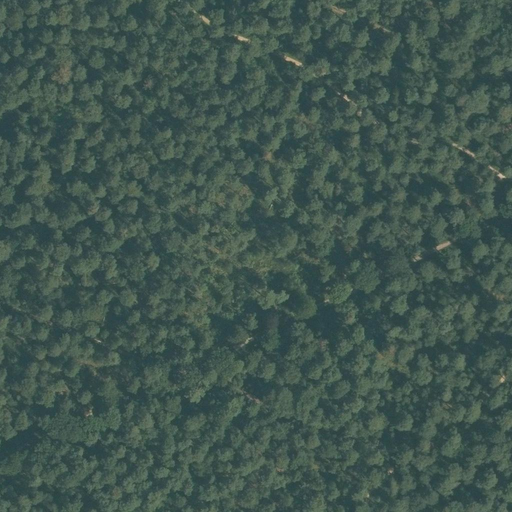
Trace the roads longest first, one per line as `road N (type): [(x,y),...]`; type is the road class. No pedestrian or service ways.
road 1 (track): [(184,370),(511,221)]
road 2 (track): [(511,89),(315,0)]
road 3 (track): [(0,462),(184,370)]
road 4 (track): [(184,370),(262,401),(283,426),(262,511)]
road 5 (track): [(0,300),(184,370)]
